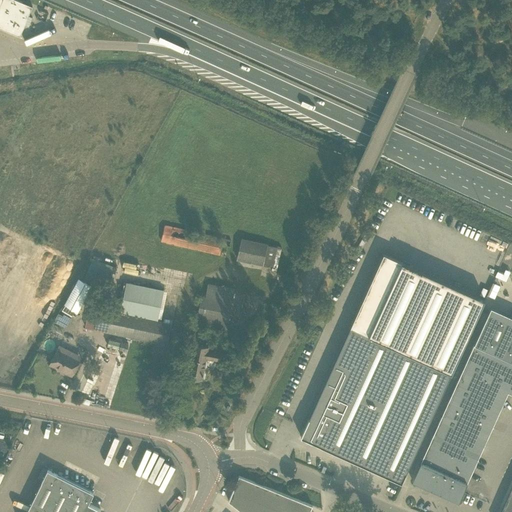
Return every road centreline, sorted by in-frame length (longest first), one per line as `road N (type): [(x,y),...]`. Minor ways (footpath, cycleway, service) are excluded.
road 1 (unclassified): [(240,457),(239,424),(447,0)]
road 2 (motorway): [(511,168),(138,0)]
road 3 (motorway): [(194,48),(511,192)]
road 4 (tertiary): [(208,463),(185,438),(0,400)]
road 5 (unclassified): [(391,511),(240,457)]
